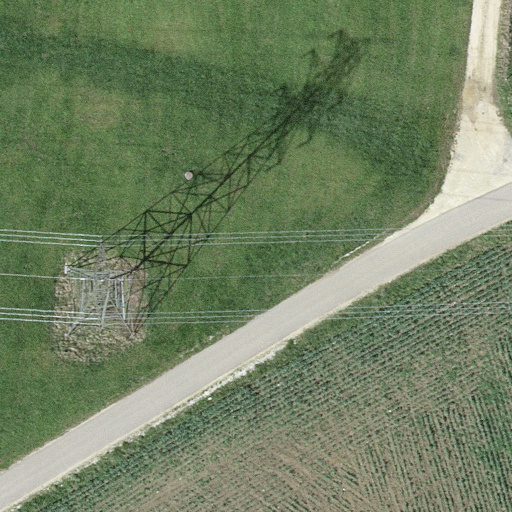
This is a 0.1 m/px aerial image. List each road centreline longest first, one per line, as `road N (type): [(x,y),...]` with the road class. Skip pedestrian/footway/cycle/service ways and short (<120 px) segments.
road 1 (track): [(511,198),(370,267),(0,487)]
road 2 (track): [(496,0),(473,215)]
